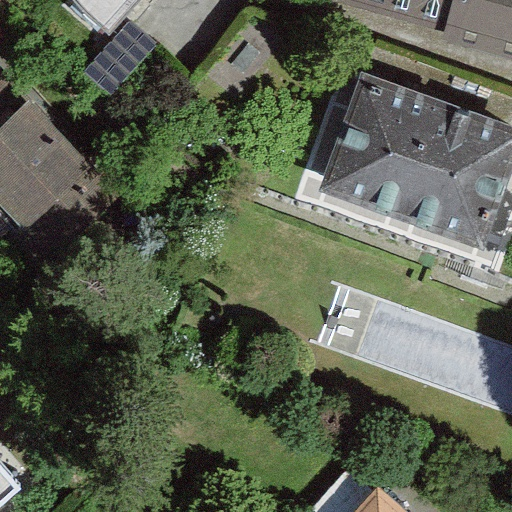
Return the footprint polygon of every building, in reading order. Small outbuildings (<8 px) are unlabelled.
[(511,0),(374,0),(450,21),(447,29),(511,48),(511,0)] [(113,196),(0,73),(0,187),(32,222),(20,232),(45,259),(113,196)] [(511,158),(511,127),(368,76),(330,183),(484,237),(511,158)] [(0,508),(24,487),(0,460),(0,508)] [(403,511),(382,493),(364,511),(403,511)]
